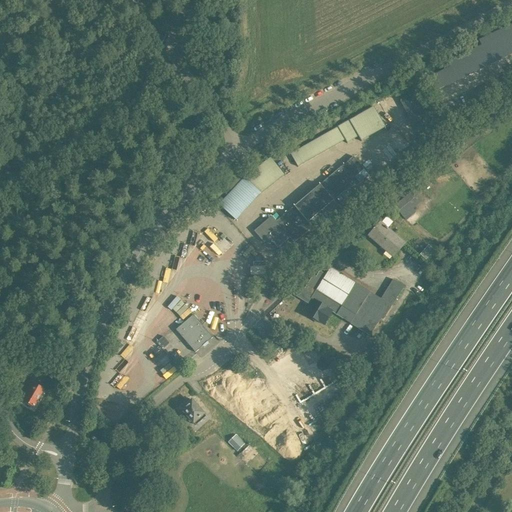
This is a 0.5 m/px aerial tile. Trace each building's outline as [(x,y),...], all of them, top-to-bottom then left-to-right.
[(511,40),(506,27),(497,32),(508,56),(511,54),(511,40)] [(497,32),(487,36),(499,61),(508,56),(497,32)] [(487,36),(478,40),(481,46),(490,65),(499,61),(487,36)] [(481,46),(470,51),(479,70),(490,65),(481,46)] [(470,51),(458,57),(467,76),(479,70),(470,51)] [(458,57),(447,62),(450,68),(456,81),(467,76),(458,57)] [(450,68),(438,73),(445,87),(456,81),(450,68)] [(438,73),(427,78),(434,92),(445,87),(438,73)] [(412,93),(400,100),(413,126),(425,119),(412,93)] [(290,154),(297,167),(345,140),(347,143),(358,137),(361,141),(385,127),(373,107),(290,154)] [(404,147),(398,141),(394,145),(400,151),(404,147)] [(359,182),(368,175),(353,156),(276,221),(271,216),(254,231),(264,243),(265,241),(267,243),(270,243),(272,242),(277,248),(289,237),(294,243),(314,226),(319,221),(314,216),(322,210),(326,215),(338,205),(334,200),(357,180),(359,182)] [(244,178),(261,194),(284,175),(270,157),(244,178)] [(259,195),(242,178),(216,205),(234,222),(259,195)] [(421,202),(413,192),(395,206),(406,219),(416,211),(413,208),(421,202)] [(368,236),(393,257),(404,243),(380,222),(368,236)] [(424,250),(420,255),(425,260),(430,255),(424,250)] [(253,262),(253,280),(266,280),(265,262),(253,262)] [(300,287),(295,295),(313,306),(307,315),(312,318),(312,320),(315,321),(317,321),(323,325),(332,312),(342,318),(350,323),(370,336),(380,318),(383,320),(404,286),(393,279),(380,299),(331,268),(330,270),(328,269),(326,273),(328,274),(327,276),(319,271),(316,277),(313,276),(304,289),(300,287)] [(175,317),(180,313),(183,317),(192,311),(189,307),(184,310),(176,298),(166,305),(175,317)] [(176,330),(195,352),(212,337),(193,315),(176,330)] [(168,343),(162,337),(156,342),(161,348),(168,343)] [(299,348),(273,361),(304,420),(331,406),(323,391),(336,384),(322,357),(308,364),(299,348)] [(153,358),(156,362),(168,356),(166,351),(153,358)] [(30,357),(23,366),(29,370),(35,361),(30,357)] [(31,405),(34,407),(43,390),(29,382),(25,380),(21,386),(27,389),(21,400),(26,403),(26,404),(30,406),(31,405)] [(267,385),(243,397),(264,436),(287,424),(267,385)] [(193,423),(196,425),(206,416),(203,414),(203,413),(191,400),(190,399),(181,406),(182,409),(181,409),(188,417),(187,419),(190,422),(192,421),(193,423)] [(236,435),(228,442),(236,451),(244,443),(236,435)]
